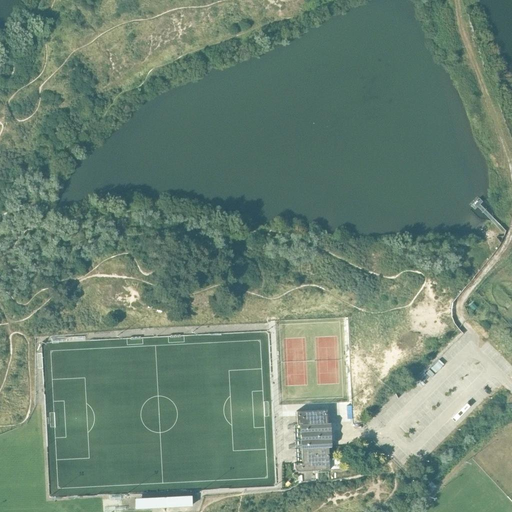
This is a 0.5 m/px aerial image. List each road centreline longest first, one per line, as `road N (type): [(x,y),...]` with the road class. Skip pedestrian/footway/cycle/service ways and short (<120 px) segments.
road 1 (track): [(456,0),(511,181)]
road 2 (track): [(511,209),(493,266),(463,298),(460,317)]
